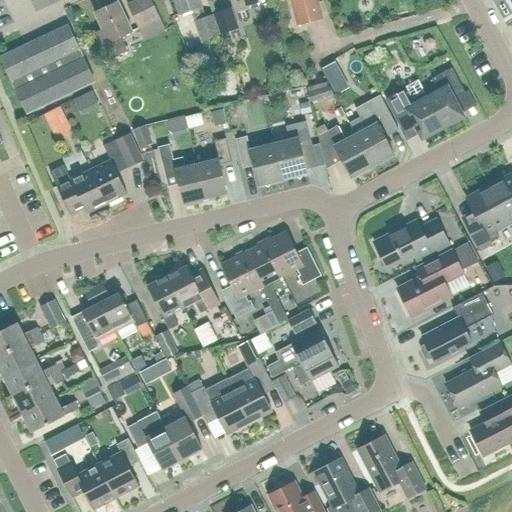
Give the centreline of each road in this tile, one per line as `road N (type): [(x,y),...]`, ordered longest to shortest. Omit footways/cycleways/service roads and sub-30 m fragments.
road 1 (residential): [(340,213),(298,197),(47,259),(0,281)]
road 2 (residential): [(160,511),(392,391)]
road 3 (residential): [(340,213),(511,114)]
road 4 (residential): [(392,391),(340,235),(340,213)]
road 5 (residential): [(467,476),(424,394),(392,391)]
